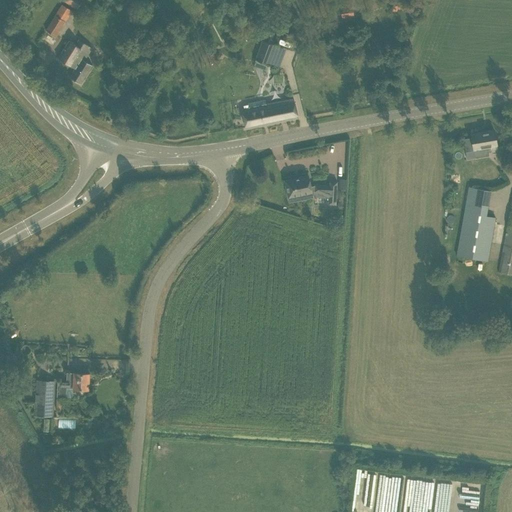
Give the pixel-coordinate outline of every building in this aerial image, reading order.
[(61,0),(76,10),(82,0),(61,0)] [(385,0),(388,13),(411,9),(409,0),(385,0)] [(352,6),(340,8),(342,19),(354,17),(352,6)] [(55,15),(45,30),(55,36),(65,21),(55,15)] [(69,40),(63,50),(58,58),(72,67),(73,65),(75,67),(69,76),(80,83),(92,64),(84,59),(92,47),(78,39),(75,44),(69,40)] [(268,63),(275,44),(263,40),(256,58),(268,63)] [(214,51),(211,56),(216,60),(219,55),(214,51)] [(298,117),(296,107),(295,99),(242,109),(244,118),(246,128),(298,117)] [(472,137),(463,138),(465,151),(474,149),(476,158),(489,155),(488,151),(497,150),(494,129),(471,133),(472,137)] [(308,175),(285,180),(288,193),(296,192),(297,194),(304,193),(305,198),(313,196),(312,194),(314,194),(314,196),(329,197),(328,203),(336,204),(337,181),(330,181),(329,185),(315,184),(315,185),(310,186),(308,175)] [(464,212),(456,256),(488,261),(496,217),(486,216),(491,191),(469,187),(464,212)] [(511,197),(498,272),(511,274),(511,197)] [(58,381),(57,396),(66,397),(67,387),(73,388),(88,389),(89,373),(67,372),(66,382),(58,381)] [(37,380),(35,415),(53,416),(55,381),(37,380)] [(474,505),(477,481),(354,468),(350,506),(361,507),(360,511),(366,511),(368,499),(381,500),(380,511),(382,511),(385,511),(458,511),(459,503),(474,505)]
